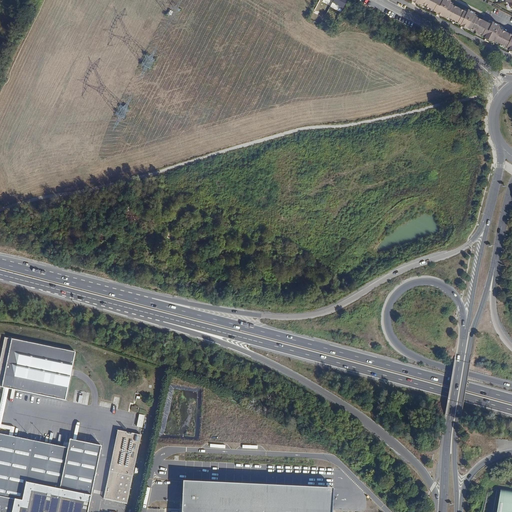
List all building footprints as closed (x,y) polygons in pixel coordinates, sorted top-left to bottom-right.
[(335,0),(334,2),(334,3),(345,8),(348,0),(335,0)] [(418,0),(419,0),(418,2),(421,4),(422,4),(433,9),(433,10),(436,12),(437,9),(443,13),(442,15),(445,17),(446,16),(457,21),(457,22),(460,24),(461,21),(467,24),(466,27),(469,29),(469,28),(481,34),(481,35),(484,36),(485,34),(491,37),(490,39),(493,41),(494,40),(504,46),(504,47),(507,48),(509,46),(511,47),(511,31),(510,34),(509,37),(498,31),(499,28),(501,26),(450,0),(418,0)] [(510,34),(499,28),(498,31),(509,37),(510,34)] [(1,360),(0,362),(0,386),(4,387),(9,388),(66,401),(76,353),(5,337),(1,360)] [(0,430),(9,388),(4,387),(0,406),(0,430)] [(118,431),(103,499),(126,504),(142,436),(132,434),(132,435),(127,434),(127,432),(118,431)] [(0,511),(87,511),(102,446),(70,439),(68,448),(0,433),(0,511)] [(181,511),(330,511),(331,500),(332,484),(184,477),(183,494),(181,511)] [(511,511),(511,491),(501,489),(497,511),(511,511)]
